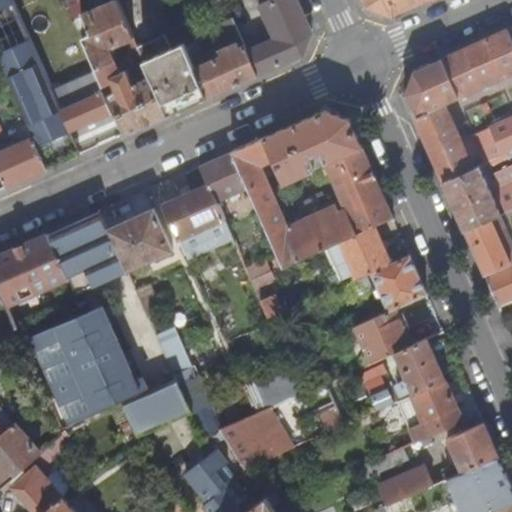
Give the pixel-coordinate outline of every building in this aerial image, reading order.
[(131,71),(119,45),(137,37),(119,0),(118,0),(85,15),(94,34),(87,37),(130,134),(172,115),(154,76),(143,81),(137,68),(131,71)] [(276,0),(263,6),(278,40),(288,63),(305,56),(315,33),(300,0),(276,0)] [(365,0),(369,8),(393,18),(431,0),(365,0)] [(226,22),(238,50),(235,51),(229,43),(224,45),(225,46),(228,54),(212,61),(208,54),(203,43),(190,49),(212,97),(261,76),(250,52),(235,18),(226,22)] [(0,51),(32,37),(27,25),(0,36),(0,51)] [(511,32),(510,28),(417,69),(409,95),(447,182),(483,166),(511,152),(511,117),(464,139),(448,103),(511,73),(511,32)] [(141,47),(154,76),(172,115),(202,102),(177,47),(171,34),(141,47)] [(34,132),(41,147),(74,132),(63,109),(32,37),(0,51),(0,59),(30,127),(31,126),(34,132)] [(250,52),(261,76),(288,63),(278,40),(250,52)] [(177,47),(202,102),(212,97),(190,49),(188,42),(177,47)] [(225,46),(208,54),(212,61),(228,54),(225,46)] [(63,109),(74,132),(115,113),(100,82),(82,90),(87,99),(63,109)] [(266,138),(275,160),(286,184),(316,170),(311,159),(323,153),(328,164),(364,148),(350,118),(327,110),(266,138)] [(0,153),(0,165),(9,187),(50,169),(41,147),(34,132),(28,135),(30,140),(0,153)] [(74,132),(41,147),(50,169),(83,154),(74,132)] [(234,152),(251,188),(281,254),(286,266),(330,246),(376,226),(395,217),(364,148),(328,164),(347,207),(341,210),(338,203),(289,225),(279,203),(285,200),(279,189),(274,192),(262,166),(275,160),(266,138),(234,152)] [(203,167),(211,185),(218,202),(251,188),(234,152),(203,167)] [(447,182),(468,229),(503,213),(504,213),(494,190),(500,188),(495,178),(490,180),(483,166),(447,182)] [(157,186),(180,238),(226,218),(218,202),(211,185),(179,198),(171,180),(157,186)] [(102,211),(129,271),(173,250),(147,191),(102,211)] [(77,222),(0,256),(0,288),(8,306),(71,277),(79,295),(130,272),(129,271),(102,211),(77,222)] [(503,213),(468,229),(473,240),(508,224),(503,213)] [(473,240),(503,307),(511,302),(511,232),(508,224),(473,240)] [(330,246),(346,283),(372,271),(392,263),(376,226),(330,246)] [(274,257),(279,269),(286,266),(281,254),(274,257)] [(372,271),(390,312),(397,309),(429,295),(411,254),(392,263),(372,271)] [(248,268),(254,280),(263,276),(273,271),(267,259),(248,268)] [(263,276),(267,284),(271,283),(278,280),(273,271),(263,276)] [(254,280),(263,301),(277,294),(271,283),(267,284),(263,276),(254,280)] [(138,290),(150,316),(167,308),(156,283),(138,290)] [(263,301),(270,317),(284,311),(277,294),(263,301)] [(94,312),(25,344),(27,349),(34,366),(37,373),(49,368),(75,425),(125,404),(139,437),(193,412),(176,375),(149,387),(145,376),(143,377),(111,305),(94,312)] [(358,326),(374,363),(398,353),(414,346),(397,309),(390,312),(358,326)] [(414,346),(398,353),(409,379),(392,386),(390,382),(373,389),(381,408),(400,400),(413,394),(447,379),(430,339),(414,346)] [(0,366),(0,386),(1,388),(34,366),(27,349),(0,366)] [(387,369),(371,375),(375,383),(390,377),(387,369)] [(299,380),(305,394),(316,389),(310,375),(299,380)] [(447,379),(413,394),(420,411),(407,416),(412,428),(419,442),(426,439),(431,437),(432,437),(466,422),(447,379)] [(305,394),(304,394),(311,409),(329,401),(323,386),(316,389),(305,394)] [(413,394),(400,400),(407,416),(420,411),(413,394)] [(46,399),(37,407),(49,422),(57,416),(48,398),(46,399)] [(2,407),(0,409),(0,422),(8,432),(17,424),(2,407)] [(259,414),(223,429),(240,456),(247,467),(264,460),(293,447),(269,409),(259,414)] [(313,419),(320,435),(347,423),(343,415),(335,419),(332,411),(313,419)] [(0,439),(8,432),(0,422),(0,439)] [(450,439),(464,471),(500,455),(486,423),(450,439)] [(8,432),(0,439),(0,472),(5,478),(15,469),(19,473),(34,460),(43,452),(39,449),(18,424),(17,424),(8,432)] [(54,436),(39,449),(43,452),(57,440),(54,436)] [(150,451),(160,469),(167,465),(158,447),(150,451)] [(405,448),(363,467),(369,478),(410,460),(405,448)] [(188,475),(199,489),(226,468),(230,465),(219,451),(188,475)] [(464,471),(448,478),(458,502),(462,511),(494,511),(511,504),(511,482),(507,472),(500,455),(464,471)] [(14,485),(37,511),(45,511),(65,496),(34,460),(19,473),(15,477),(18,481),(14,485)] [(383,486),(390,504),(435,484),(427,466),(383,486)] [(241,511),(238,507),(249,499),(226,468),(199,489),(209,502),(204,506),(208,511),(241,511)] [(78,511),(65,496),(45,511),(78,511)] [(277,511),(273,506),(267,497),(251,510),(248,511),(277,511)] [(273,506),(277,511),(299,511),(291,498),(273,506)]
